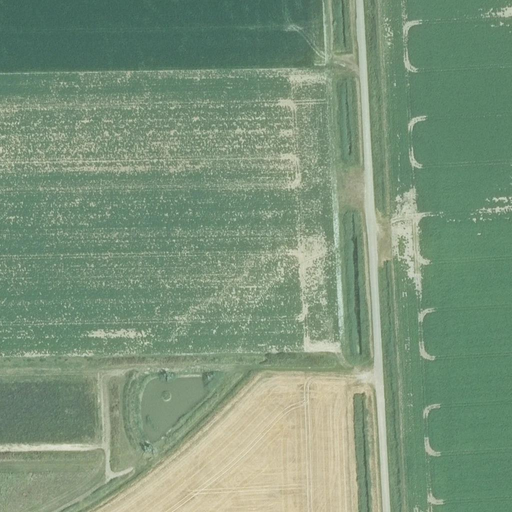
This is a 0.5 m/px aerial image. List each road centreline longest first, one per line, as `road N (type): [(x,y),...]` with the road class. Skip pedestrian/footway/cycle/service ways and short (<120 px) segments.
road 1 (unclassified): [(387,511),(360,0)]
road 2 (track): [(0,359),(380,361)]
